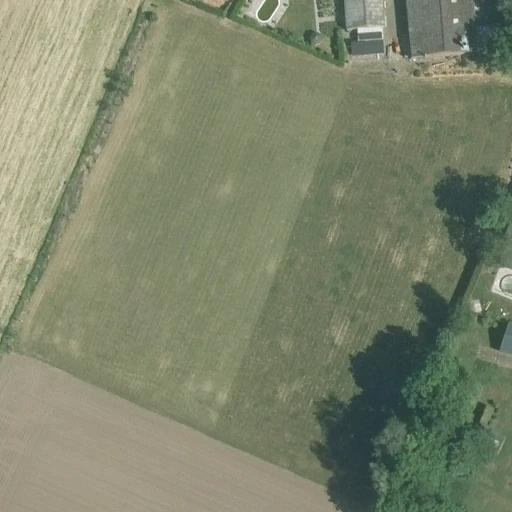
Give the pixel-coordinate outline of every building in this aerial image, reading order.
[(344,0),(347,34),(384,31),(381,0),(344,0)] [(477,54),(471,0),(404,0),(410,61),(477,54)] [(494,262),(493,264),(511,272),(511,226),(509,225),(494,262)] [(511,327),(508,326),(499,353),(511,357),(511,327)] [(501,434),(481,426),(472,447),(492,455),(501,434)]
